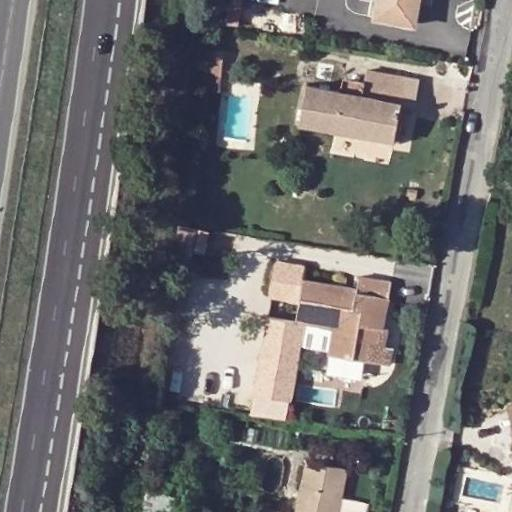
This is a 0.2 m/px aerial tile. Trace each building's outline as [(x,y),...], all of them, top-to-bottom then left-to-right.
[(377,0),(375,17),(413,24),(417,0),(377,0)] [(222,48),(203,46),(201,70),(220,72),(222,48)] [(359,96),(305,85),(297,123),(392,142),(401,97),(411,99),(416,73),(366,64),(365,71),(359,96)] [(201,70),(199,89),(218,91),(220,72),(201,70)] [(242,263),(271,268),(273,253),(244,248),(242,263)] [(356,289),(301,278),(293,317),(302,319),(330,325),(326,345),(325,352),(363,360),(368,338),(380,340),(383,326),(392,281),(360,274),(356,289)] [(330,325),(302,319),(298,340),(326,345),(330,325)] [(368,338),(363,360),(376,363),(383,365),(388,342),(380,340),(368,338)] [(302,460),(292,511),(335,511),(339,496),(344,469),(302,460)] [(143,511),(163,511),(166,496),(146,492),(143,511)] [(339,496),(335,511),(361,511),(364,501),(339,496)]
